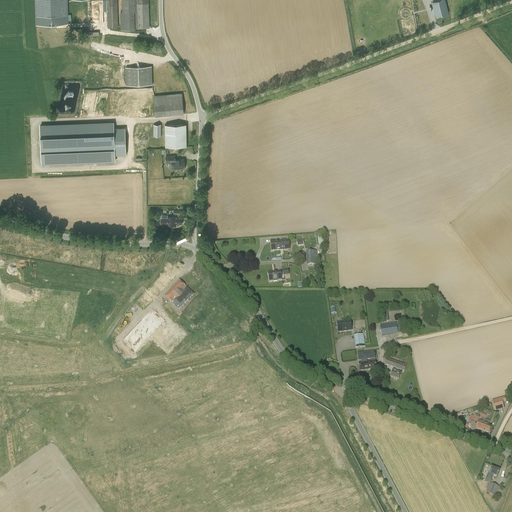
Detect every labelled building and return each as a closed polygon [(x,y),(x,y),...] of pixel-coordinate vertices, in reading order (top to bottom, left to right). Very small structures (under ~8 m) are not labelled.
[(67,0),(35,0),(36,25),(48,25),(48,26),(51,26),(51,24),(68,24),(67,0)] [(117,0),(121,0),(122,13),(123,30),(135,30),(134,12),(136,12),(136,28),(150,28),(149,27),(148,0),(106,0),(107,27),(118,27),(117,0)] [(443,0),(433,3),(436,17),(448,14),(444,0),(443,0)] [(151,67),(126,68),(126,85),(152,84),(151,67)] [(172,95),(165,95),(166,114),(173,114),(172,95)] [(126,155),(125,128),(113,128),(113,123),(40,126),(42,164),(115,161),(115,155),(126,155)] [(186,146),(186,125),(165,125),(165,147),(186,147),(186,146)] [(166,162),(171,162),(172,169),(184,168),(183,159),(175,160),(174,156),(165,156),(166,162)] [(176,225),(176,224),(182,224),(182,218),(176,218),(176,217),(168,217),(168,215),(162,215),(162,218),(161,218),(161,224),(170,224),(170,225),(176,225)] [(280,242),(271,243),(271,251),(279,250),(279,251),(289,250),(288,241),(282,241),(280,242)] [(308,265),(316,264),(316,252),(307,252),(308,265)] [(176,276),(184,267),(179,263),(173,270),(168,265),(166,268),(176,276)] [(282,270),(282,272),(276,273),(268,274),(269,282),(281,280),(281,275),(283,275),(283,276),(289,275),(288,269),(282,270)] [(165,273),(137,303),(144,310),(172,280),(165,273)] [(187,288),(183,292),(182,291),(186,287),(179,280),(164,296),(171,303),(175,298),(176,299),(172,304),(179,310),(194,294),(187,288)] [(153,307),(123,340),(137,352),(166,319),(153,307)] [(337,323),(338,332),(351,330),(350,321),(337,323)] [(396,323),(380,325),(381,336),(398,334),(398,333),(402,333),(401,323),(396,324),(396,323)] [(169,351),(180,340),(163,325),(153,336),(169,351)] [(363,335),(354,336),(355,348),(357,348),(365,347),(364,338),(363,335)] [(375,361),(374,361),(374,358),(375,358),(374,352),(358,354),(358,360),(362,360),(362,363),(359,363),(360,371),(364,371),(376,369),(375,361)] [(407,363),(388,356),(387,358),(384,365),(402,371),(404,372),(406,365),(407,363)] [(401,373),(393,371),(390,377),(398,380),(401,373)] [(494,409),(503,407),(502,403),(506,402),(504,398),(492,402),(494,409)] [(481,431),(484,420),(486,415),(487,411),(483,409),(481,413),(480,418),(482,418),(481,420),(480,423),(478,422),(476,429),(481,431)] [(468,417),(466,422),(470,423),(471,421),(474,422),(477,423),(479,418),(471,415),(470,418),(468,417)] [(484,420),(481,431),(489,433),(491,427),(488,425),(489,422),(484,420)] [(488,473),(485,482),(489,484),(490,483),(493,475),(497,476),(499,470),(492,467),(489,473),(488,473)] [(490,483),(489,484),(486,493),(495,496),(499,487),(490,483)]
